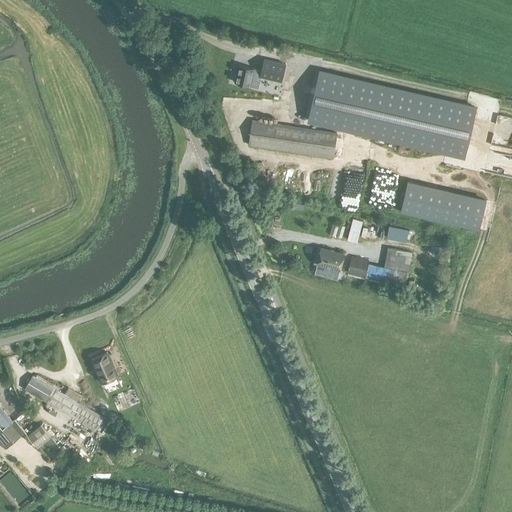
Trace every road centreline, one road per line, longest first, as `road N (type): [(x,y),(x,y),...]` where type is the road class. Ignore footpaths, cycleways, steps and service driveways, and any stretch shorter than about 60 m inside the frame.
road 1 (tertiary): [(352,511),(198,149)]
road 2 (unclassified): [(0,342),(102,311),(134,290),(171,232),(183,169),(198,149)]
road 3 (unknown): [(125,6),(182,34),(299,66),(288,107),(248,118),(242,129)]
road 4 (tertiary): [(198,149),(119,0)]
